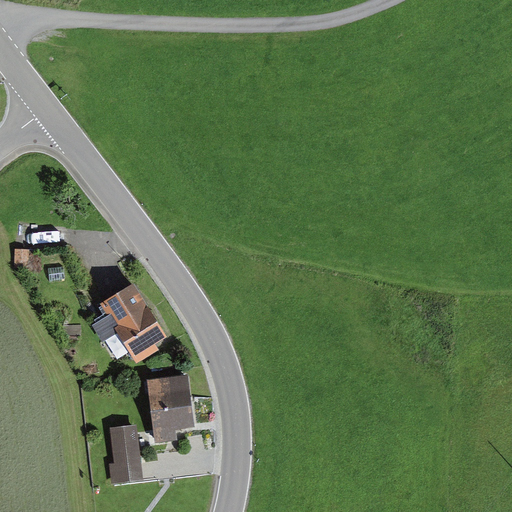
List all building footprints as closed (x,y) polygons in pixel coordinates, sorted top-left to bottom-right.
[(71,227),(34,229),(35,247),(72,245),(71,227)] [(30,251),(16,250),(15,267),(29,267),(30,251)] [(63,268),(48,269),(50,281),(65,279),(63,268)] [(135,283),(100,304),(136,364),(159,350),(156,344),(167,337),(135,283)] [(189,376),(149,381),(156,443),(177,440),(176,430),(195,428),(189,376)] [(136,426),(111,429),(115,464),(110,464),(112,484),(143,480),(136,426)]
